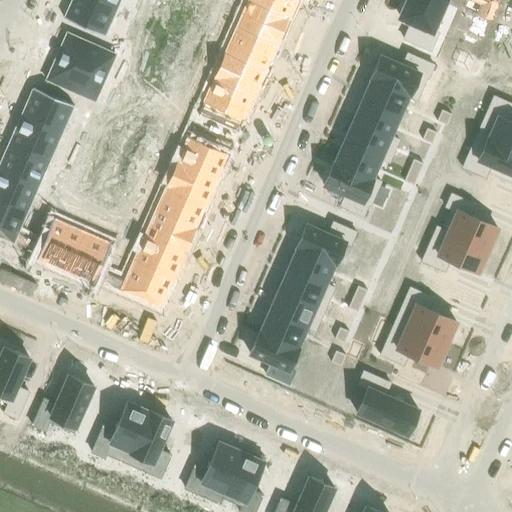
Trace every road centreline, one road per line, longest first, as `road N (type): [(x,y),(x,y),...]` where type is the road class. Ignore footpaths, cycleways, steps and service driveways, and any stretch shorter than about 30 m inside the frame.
road 1 (residential): [(187,373),(348,0)]
road 2 (residential): [(187,373),(429,482)]
road 3 (residential): [(0,290),(187,373)]
road 4 (residential): [(429,482),(511,298)]
